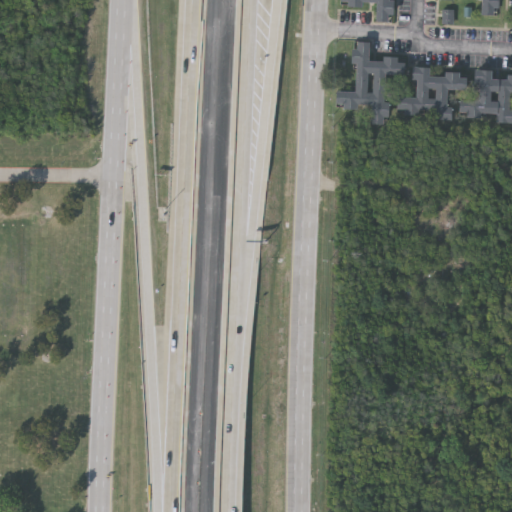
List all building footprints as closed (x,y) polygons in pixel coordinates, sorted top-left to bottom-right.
[(393,0),(393,13),(388,13),(388,20),(376,20),(376,2),(363,1),(363,5),(341,4),(341,0),(393,0)] [(499,0),(499,6),(494,6),(493,14),(481,13),(481,0),(499,0)] [(384,73),(383,101),(388,101),(388,116),(383,116),(383,123),(370,123),(371,104),(357,104),(357,107),(335,107),(336,89),(355,90),(355,61),(350,61),(351,46),(356,46),(356,39),(369,40),(369,59),(381,60),(382,55),(397,55),(397,61),(405,62),(405,74),(384,73)] [(419,113),(404,112),(404,108),(397,108),(398,96),(416,96),(417,78),(412,78),(412,65),(428,66),(428,75),(445,75),(445,70),(459,71),(459,76),(467,76),(466,88),(447,88),(447,105),(452,106),(451,119),(435,118),(435,109),(427,109),(419,108),(419,113)] [(481,116),(467,115),(467,111),(460,110),(460,98),(478,99),(479,81),(474,81),(475,68),(491,69),(490,78),(507,78),(507,73),(511,73),(511,90),(509,90),(509,108),(511,108),(511,121),(497,121),(497,112),(489,111),(481,111),(481,116)] [(0,221),(27,221),(27,336),(0,336),(0,221)]
